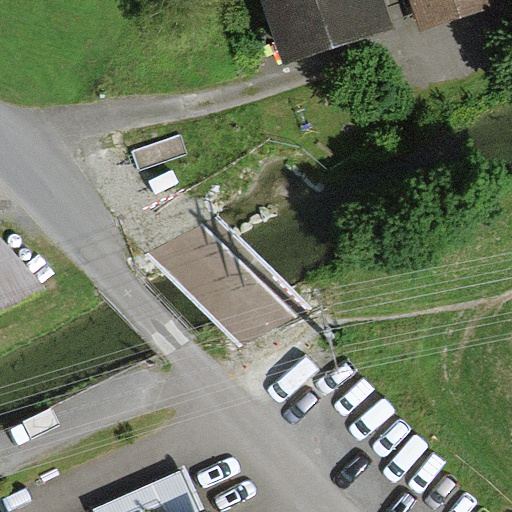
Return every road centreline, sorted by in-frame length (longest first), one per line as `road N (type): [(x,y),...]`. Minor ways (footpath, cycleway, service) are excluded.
road 1 (unclassified): [(334,511),(0,142)]
road 2 (track): [(201,361),(0,467)]
